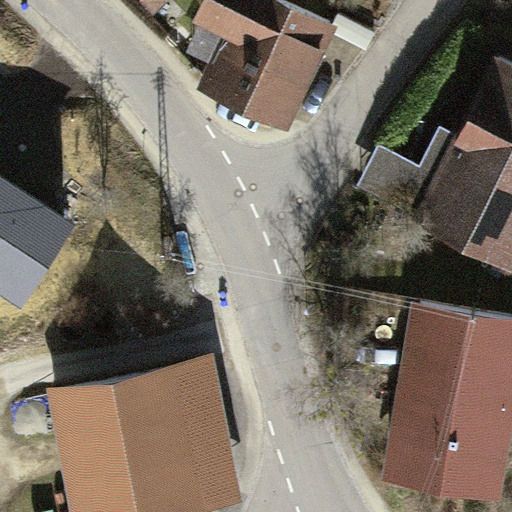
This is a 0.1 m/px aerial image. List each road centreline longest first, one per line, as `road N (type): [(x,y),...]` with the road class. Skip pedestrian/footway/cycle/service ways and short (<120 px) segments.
road 1 (residential): [(435,0),(309,179),(236,222)]
road 2 (tertiary): [(338,503),(236,222)]
road 3 (tertiary): [(236,222),(177,114),(72,0)]
